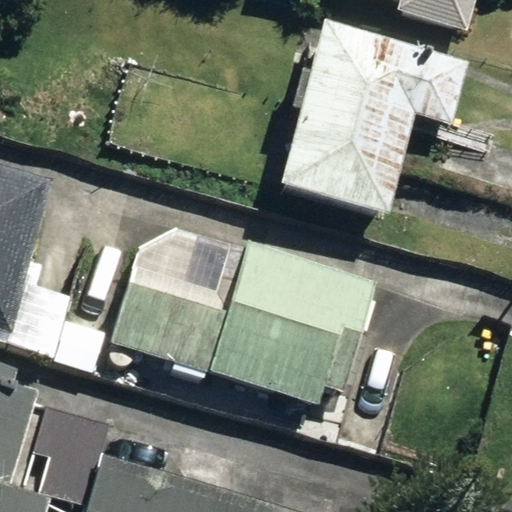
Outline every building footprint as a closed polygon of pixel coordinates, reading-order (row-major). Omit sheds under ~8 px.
[(314,0),(366,14),(367,9),(385,15),(382,27),(451,45),(464,0),(314,0)] [(264,206),(372,236),(400,130),(435,140),(452,75),(309,37),(264,206)] [(0,328),(36,196),(0,185),(0,328)] [(100,361),(302,422),(308,401),(328,407),(362,294),(233,256),(210,333),(117,305),(100,361)] [(0,511),(36,511),(37,511),(0,501),(0,487),(22,409),(0,404),(0,389),(1,387),(0,386),(0,511)] [(77,511),(231,511),(88,473),(77,511)]
